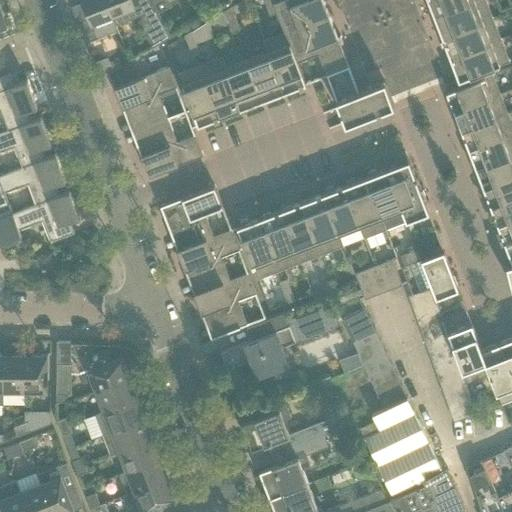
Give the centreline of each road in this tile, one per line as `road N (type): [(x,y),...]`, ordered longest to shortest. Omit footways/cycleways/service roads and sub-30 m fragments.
road 1 (residential): [(231,507),(150,299)]
road 2 (residential): [(115,207),(54,45)]
road 3 (residential): [(150,299),(116,310),(0,310)]
